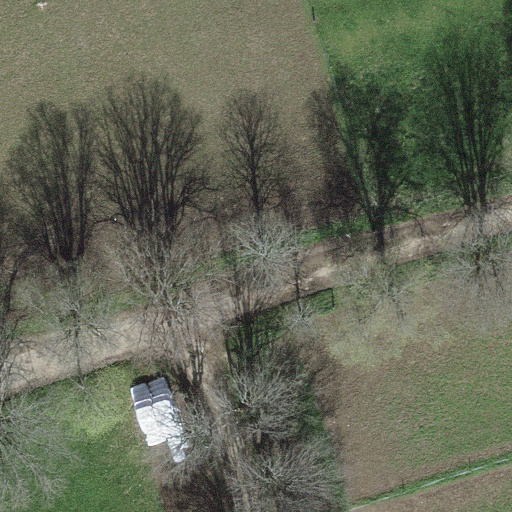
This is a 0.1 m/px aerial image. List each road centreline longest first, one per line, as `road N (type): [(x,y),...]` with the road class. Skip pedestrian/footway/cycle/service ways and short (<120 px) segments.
road 1 (residential): [(0,372),(511,208)]
road 2 (track): [(243,511),(179,314)]
